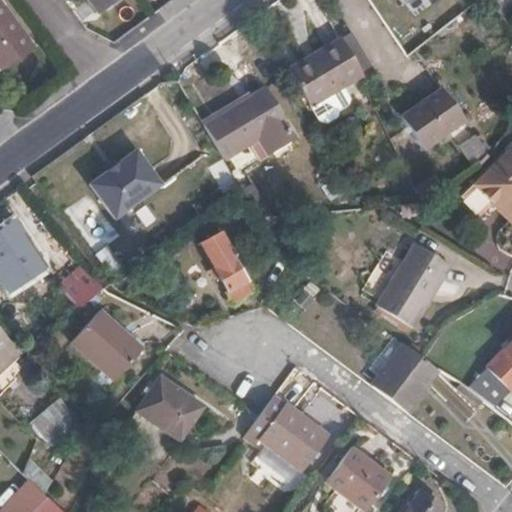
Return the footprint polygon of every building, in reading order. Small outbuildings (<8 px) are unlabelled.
[(92,0),(101,12),(117,0),(92,0)] [(0,65),(30,44),(0,3),(0,65)] [(358,64),(337,31),(287,65),(320,116),(326,117),(336,112),(338,105),(347,99),(346,89),(339,78),(358,64)] [(260,79),(243,90),(277,139),(291,130),(260,79)] [(468,116),(444,82),(402,108),(425,144),(468,116)] [(243,90),(198,117),(220,153),(254,132),(264,147),(277,139),(243,90)] [(468,142),(478,160),(489,149),(479,133),(468,142)] [(511,214),(511,143),(510,141),(474,177),(511,214)] [(110,218),(156,186),(131,150),(113,162),(104,169),(85,182),(110,218)] [(101,165),(104,169),(113,162),(109,158),(101,165)] [(34,256),(11,225),(0,233),(0,273),(1,275),(4,273),(14,288),(35,273),(26,261),(34,256)] [(250,290),(215,231),(199,241),(232,300),(250,290)] [(414,324),(454,263),(416,239),(377,302),(414,324)] [(86,301),(93,294),(98,283),(82,263),(67,276),(86,301)] [(114,282),(117,287),(121,283),(125,288),(144,274),(138,265),(114,282)] [(98,315),(75,338),(72,346),(111,384),(140,354),(98,315)] [(0,354),(12,343),(0,330),(0,354)] [(511,390),(511,388),(511,337),(485,365),(511,390)] [(367,385),(401,411),(434,365),(423,356),(401,341),(367,385)] [(201,408),(158,378),(134,411),(177,442),(201,408)] [(324,436),(271,398),(257,417),(241,438),(253,446),(257,440),(300,470),(324,436)] [(0,440),(12,430),(0,416),(0,440)] [(387,477),(349,449),(323,483),(361,511),(387,477)] [(61,511),(26,478),(0,505),(0,511),(61,511)] [(437,511),(440,508),(415,491),(399,511),(437,511)]
